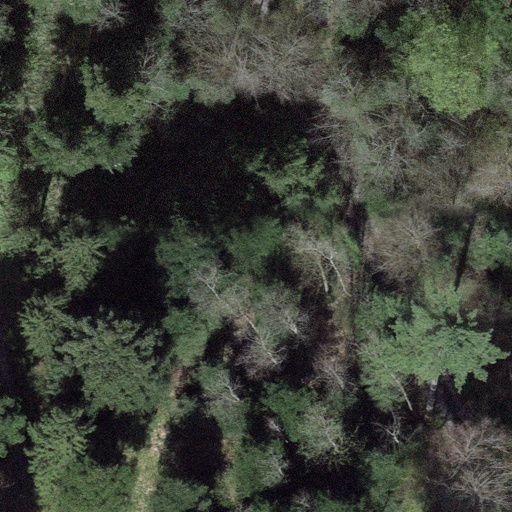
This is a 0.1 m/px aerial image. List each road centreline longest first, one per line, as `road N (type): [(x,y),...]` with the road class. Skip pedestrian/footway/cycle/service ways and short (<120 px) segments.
road 1 (track): [(487,511),(259,0)]
road 2 (track): [(34,511),(0,325)]
